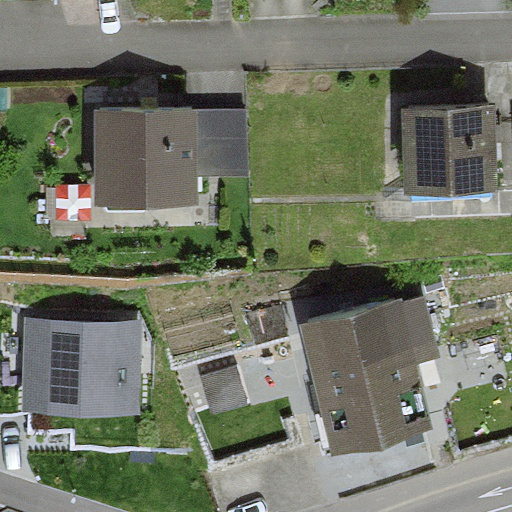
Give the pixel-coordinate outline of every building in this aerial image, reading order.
[(482,104),(403,106),(406,200),(447,198),(447,193),(485,192),(482,104)] [(186,108),(94,108),(94,195),(187,195),(186,108)] [(83,187),(53,187),(53,216),(83,216),(83,187)] [(275,308),(242,316),(249,342),(281,333),(275,308)] [(316,360),(314,360),(334,438),(417,417),(397,339),(395,340),(390,320),(311,339),(316,360)] [(232,366),(196,376),(206,412),(242,402),(232,366)]
